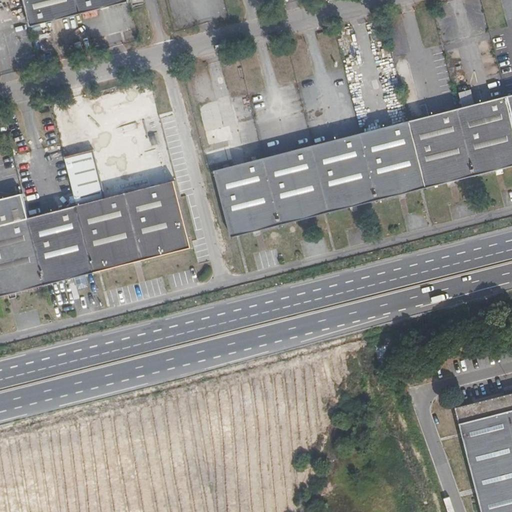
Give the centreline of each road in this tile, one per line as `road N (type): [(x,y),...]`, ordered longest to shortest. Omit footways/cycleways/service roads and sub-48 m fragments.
road 1 (trunk): [(0,413),(421,295)]
road 2 (trunk): [(0,402),(421,295)]
road 3 (trunk): [(276,305),(0,377)]
road 4 (trunk): [(276,305),(0,366)]
road 5 (trunk): [(511,245),(276,305)]
road 6 (unclassified): [(164,56),(388,0)]
road 7 (unclassified): [(0,97),(164,56)]
